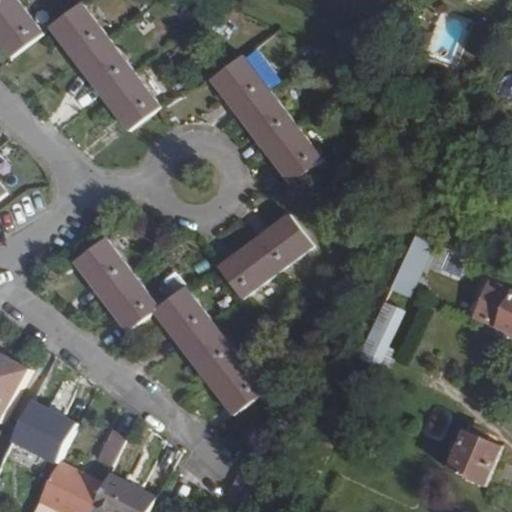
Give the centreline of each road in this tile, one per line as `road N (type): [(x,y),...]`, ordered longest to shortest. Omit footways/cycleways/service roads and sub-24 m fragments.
road 1 (residential): [(0,289),(228,478)]
road 2 (residential): [(157,184),(168,207),(191,219),(216,212),(231,191),(229,165),(211,147),(173,150),(158,171)]
road 3 (residential): [(86,187),(0,102)]
